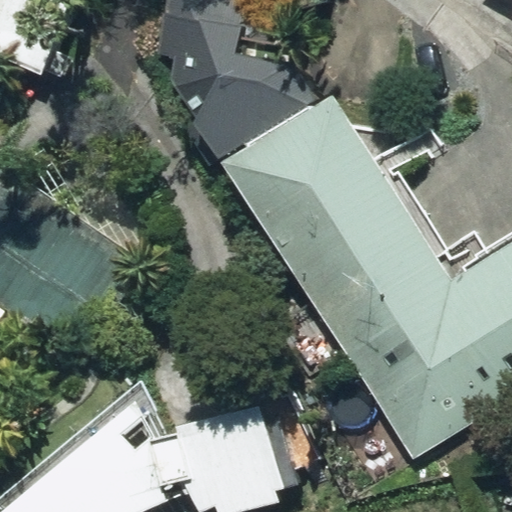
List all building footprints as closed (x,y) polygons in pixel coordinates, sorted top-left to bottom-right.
[(55,68),(69,74),(76,59),(62,52),(85,0),(0,0),(0,49),(52,73),(55,68)] [(184,80),(234,160),(330,101),(306,61),(257,53),(266,0),(174,0),(166,54),(187,58),(184,80)] [(511,398),(511,248),(468,275),(355,91),(240,161),(420,454),(511,398)] [(0,157),(0,301),(77,351),(143,249),(0,157)] [(17,511),(161,511),(198,497),(201,511),(250,511),(295,503),(273,401),(179,433),(158,408),(206,368),(185,343),(21,476),(38,496),(17,511)]
